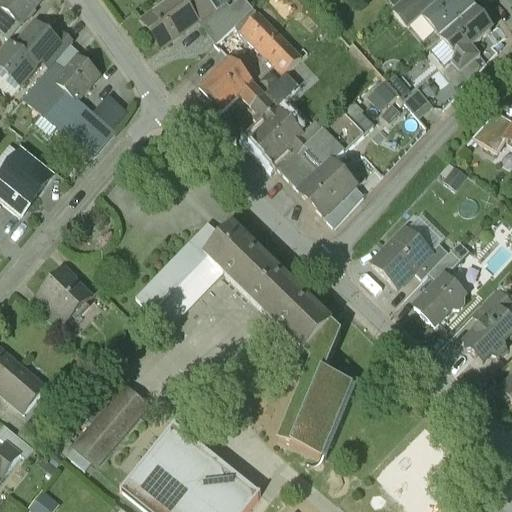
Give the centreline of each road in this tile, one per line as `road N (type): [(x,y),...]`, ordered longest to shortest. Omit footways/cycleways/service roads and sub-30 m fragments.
road 1 (residential): [(315,260),(511,54)]
road 2 (residential): [(315,260),(511,447)]
road 3 (residential): [(157,105),(0,294)]
road 4 (residential): [(157,105),(315,260)]
road 5 (residential): [(83,0),(157,105)]
